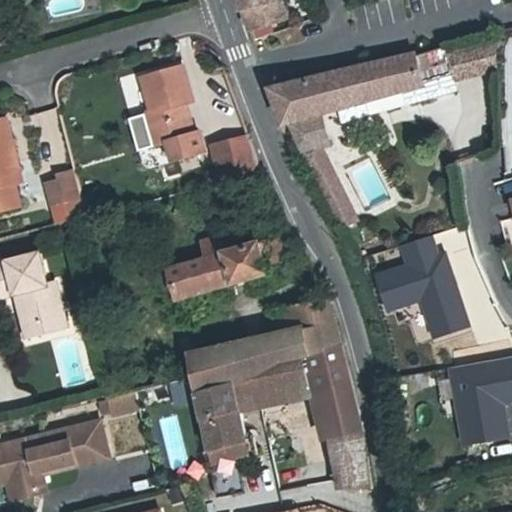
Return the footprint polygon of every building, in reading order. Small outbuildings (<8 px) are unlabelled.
[(241,0),(244,11),(277,4),(276,0),(241,0)] [(277,4),(244,11),(252,31),(287,18),(282,3),(277,4)] [(447,54),(452,79),(497,67),(496,42),(447,54)] [(445,46),(417,53),(425,82),(430,99),(456,92),(452,79),(447,54),(445,46)] [(425,82),(417,53),(354,69),(353,66),(336,70),(337,73),(272,90),(286,124),(290,122),(321,114),(339,109),(366,101),(402,91),(406,105),(430,99),(425,82)] [(158,147),(173,143),(178,161),(210,153),(204,133),(198,135),(192,111),(188,112),(186,106),(207,101),(197,66),(157,76),(166,110),(150,114),(158,147)] [(366,101),(339,109),(343,123),(370,115),(366,101)] [(329,144),(321,114),(290,122),(303,150),(320,146),(329,144)] [(0,118),(0,210),(21,205),(15,182),(12,169),(20,167),(7,117),(0,118)] [(252,137),(220,147),(232,181),(266,172),(252,137)] [(320,146),(303,150),(341,228),(357,220),(320,146)] [(22,180),(20,167),(12,169),(15,182),(22,180)] [(60,172),(61,177),(68,201),(84,197),(77,167),(60,172)] [(61,177),(48,181),(54,205),(68,201),(61,177)] [(225,254),(250,247),(245,233),(222,240),(225,254)] [(225,254),(222,240),(220,234),(164,250),(169,270),(225,254)] [(451,254),(444,257),(437,236),(409,245),(416,266),(384,276),(396,309),(429,298),(442,336),(475,325),(451,254)] [(250,247),(225,254),(169,270),(176,301),(288,266),(280,238),(250,247)] [(0,299),(15,295),(24,293),(32,328),(66,319),(57,284),(49,287),(42,254),(8,262),(8,264),(0,266),(0,299)] [(69,330),(66,319),(32,328),(24,293),(15,295),(27,341),(69,330)] [(194,378),(200,403),(214,465),(239,459),(255,455),(252,440),(246,441),(240,413),(311,396),(323,438),(330,437),(336,490),(369,490),(362,431),(339,345),(330,313),(326,302),(299,309),(272,314),(277,336),(164,361),(169,384),(194,378)] [(511,364),(455,372),(470,452),(511,444),(511,440),(504,391),(511,389),(511,364)] [(140,395),(113,399),(115,414),(142,410),(140,395)] [(108,458),(98,419),(0,443),(0,485),(7,484),(11,499),(38,493),(34,476),(108,458)] [(247,494),(239,459),(214,465),(211,466),(219,500),(247,494)]
